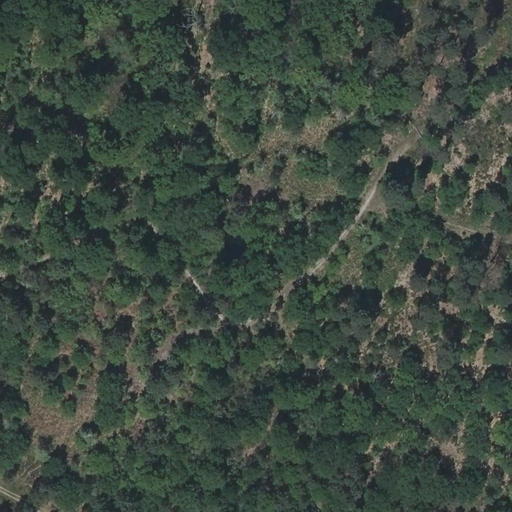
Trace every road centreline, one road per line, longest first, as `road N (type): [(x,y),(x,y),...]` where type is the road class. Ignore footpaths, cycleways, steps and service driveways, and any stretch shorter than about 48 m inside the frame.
road 1 (track): [(511,37),(488,72),(415,136),(317,264),(246,324),(220,314),(152,224),(133,221),(0,271)]
road 2 (track): [(282,296),(294,346),(473,459),(510,511)]
